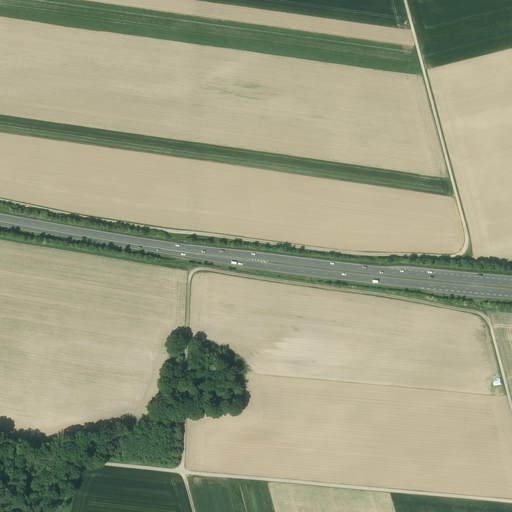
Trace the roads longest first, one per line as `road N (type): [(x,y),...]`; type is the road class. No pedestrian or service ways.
road 1 (track): [(404,0),(467,238),(459,255),(259,243),(0,199)]
road 2 (track): [(182,472),(190,278),(198,268),(487,318)]
road 3 (trunk): [(182,249),(266,266),(511,292)]
road 4 (trunk): [(511,283),(182,249)]
road 5 (track): [(511,502),(182,472)]
road 6 (trunk): [(0,219),(182,249)]
road 7 (track): [(0,454),(182,472)]
